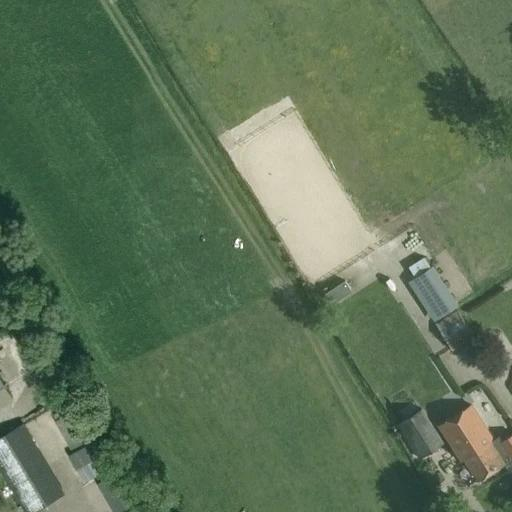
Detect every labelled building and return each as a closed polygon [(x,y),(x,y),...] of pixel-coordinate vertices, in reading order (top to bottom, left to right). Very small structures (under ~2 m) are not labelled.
[(368,216),(388,239),(399,229),(380,206),(368,216)] [(433,321),(458,306),(434,267),(409,282),(433,321)] [(474,336),(458,310),(436,323),(452,350),(474,336)] [(0,407),(11,401),(2,385),(0,382),(0,407)] [(499,437),(494,440),(471,404),(439,425),(462,461),(465,459),(478,480),(504,463),(502,460),(509,455),(511,459),(511,458),(511,434),(502,441),(499,437)] [(93,436),(77,409),(54,422),(70,450),(93,436)] [(419,458),(419,457),(427,454),(444,443),(422,409),(397,425),(419,458)] [(34,511),(63,494),(21,424),(0,437),(0,471),(24,511),(34,511)] [(84,488),(117,469),(98,436),(65,456),(84,488)] [(119,471),(96,484),(112,511),(120,511),(137,503),(119,471)] [(450,488),(438,496),(446,508),(458,500),(450,488)]
